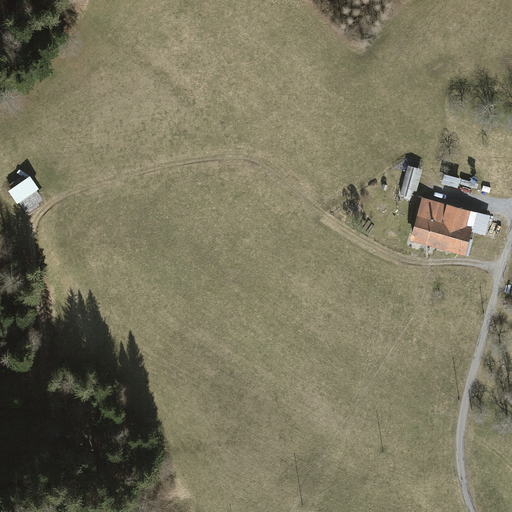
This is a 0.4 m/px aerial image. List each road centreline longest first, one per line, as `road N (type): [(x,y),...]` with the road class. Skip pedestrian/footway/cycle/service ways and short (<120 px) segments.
road 1 (track): [(500,269),(405,259),(337,224),(240,155),(189,159),(56,198),(30,229),(43,383),(57,408),(52,420),(0,449)]
road 2 (unclassified): [(472,511),(460,435),(511,232)]
